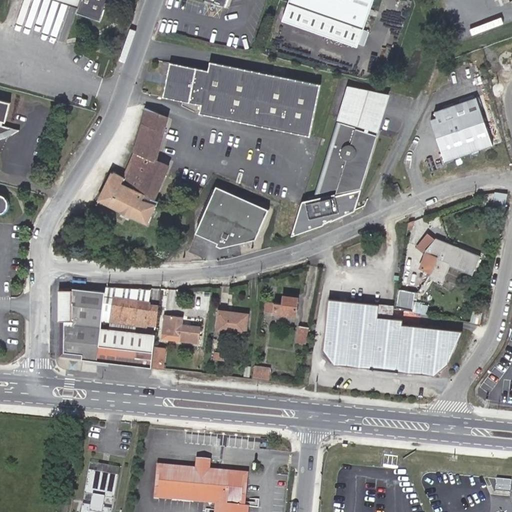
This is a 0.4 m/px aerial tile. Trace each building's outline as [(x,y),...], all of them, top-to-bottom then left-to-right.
[(60,0),(77,6),(75,10),(99,18),(104,4),(107,0),(60,0)] [(374,0),(293,0),(286,21),(360,45),(374,0)] [(211,70),(172,61),(165,96),(204,104),(202,112),(312,135),(323,84),(213,61),(211,70)] [(378,130),(387,96),(350,85),(338,118),(378,130)] [(477,97),(435,111),(437,117),(432,119),(445,161),(493,145),(477,97)] [(0,132),(5,132),(13,128),(2,125),(4,120),(6,121),(11,102),(0,98),(0,132)] [(143,127),(166,133),(169,117),(148,107),(146,119),(143,127)] [(353,191),(351,185),(361,183),(376,133),(340,123),(319,191),(345,186),(347,192),(338,195),(337,193),(304,201),(295,235),(323,225),(353,211),(359,190),(353,191)] [(158,160),(160,155),(166,133),(143,127),(139,145),(137,151),(124,177),(113,172),(100,200),(149,224),(159,203),(155,202),(169,171),(171,166),(158,160)] [(20,130),(13,128),(5,132),(0,132),(0,138),(5,137),(12,135),(20,130)] [(389,183),(393,193),(402,189),(398,180),(389,183)] [(272,210),(220,185),(198,231),(220,241),(218,244),(223,246),(259,240),(272,210)] [(0,208),(1,208),(3,208),(5,207),(8,204),(9,201),(9,198),(8,196),(7,194),(5,192),(3,191),(0,190),(0,189),(0,208)] [(493,204),(506,206),(507,194),(495,192),(493,204)] [(434,240),(427,235),(419,248),(425,252),(427,250),(432,255),(436,257),(433,264),(428,277),(440,282),(448,262),(474,272),(480,255),(455,246),(453,250),(433,242),(434,240)] [(436,238),(434,240),(433,242),(453,250),(455,246),(436,238)] [(427,250),(425,252),(422,257),(426,261),(433,264),(436,257),(432,255),(427,250)] [(413,305),(416,288),(399,284),(396,302),(413,305)] [(152,367),(153,353),(155,334),(101,328),(105,292),(73,287),(60,287),(59,355),(152,367)] [(267,298),(265,308),(296,315),(299,298),(286,295),(284,302),(280,301),(267,298)] [(150,324),(156,326),(157,319),(159,305),(148,304),(148,303),(112,299),(109,322),(145,327),(146,324),(150,324)] [(379,304),(328,299),(322,350),(335,365),(370,368),(370,370),(374,370),(375,369),(395,371),(395,372),(399,373),(399,371),(435,376),(449,365),(461,332),(402,325),(402,320),(378,317),(379,304)] [(217,312),(215,330),(243,333),(245,314),(217,312)] [(164,313),(162,334),(180,336),(179,340),(198,343),(200,326),(181,324),(182,316),(164,313)] [(304,343),(307,327),(298,325),(295,341),(304,343)] [(180,336),(162,334),(161,341),(179,342),(179,340),(180,336)] [(159,367),(161,355),(154,354),(152,366),(159,367)] [(268,368),(253,367),(252,377),(267,378),(268,368)] [(246,511),(247,503),(244,503),(238,502),(241,474),(208,471),(209,466),(209,464),(203,463),(204,456),(194,455),(194,465),(193,469),(161,466),(158,489),(219,496),(216,511),(246,511)] [(212,511),(216,511),(219,496),(158,489),(161,466),(193,469),(194,465),(156,461),(153,494),(214,500),(212,511)] [(238,502),(244,503),(247,470),(209,466),(208,471),(241,474),(238,502)] [(111,503),(116,473),(101,470),(87,468),(82,499),(91,500),(90,510),(80,508),(79,511),(101,511),(100,511),(101,502),(111,503)] [(511,479),(496,478),(495,489),(510,490),(511,479)]
